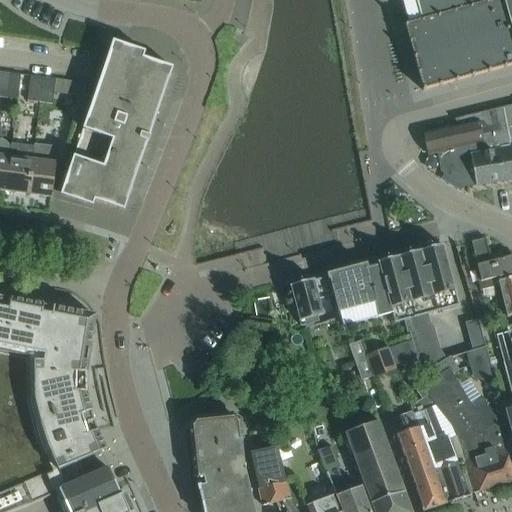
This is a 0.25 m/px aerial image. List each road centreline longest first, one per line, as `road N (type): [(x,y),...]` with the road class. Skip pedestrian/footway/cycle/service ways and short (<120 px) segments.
road 1 (residential): [(117,291),(198,94),(203,68),(193,35)]
road 2 (residential): [(169,511),(123,392),(113,335),(117,291)]
road 3 (residential): [(393,140),(405,166),(450,201),(511,227)]
road 4 (residential): [(393,140),(366,0)]
road 5 (residential): [(193,35),(159,16),(67,0)]
road 6 (residential): [(511,91),(408,120),(393,140)]
